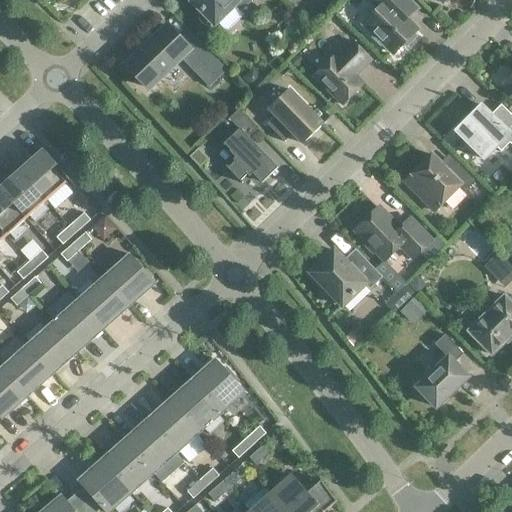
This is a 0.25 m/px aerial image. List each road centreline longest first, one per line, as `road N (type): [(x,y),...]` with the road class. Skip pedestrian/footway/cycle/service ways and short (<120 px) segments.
road 1 (residential): [(237,274),(511,0)]
road 2 (residential): [(0,484),(237,274)]
road 3 (residential): [(416,511),(237,274)]
road 4 (residential): [(237,274),(58,79)]
